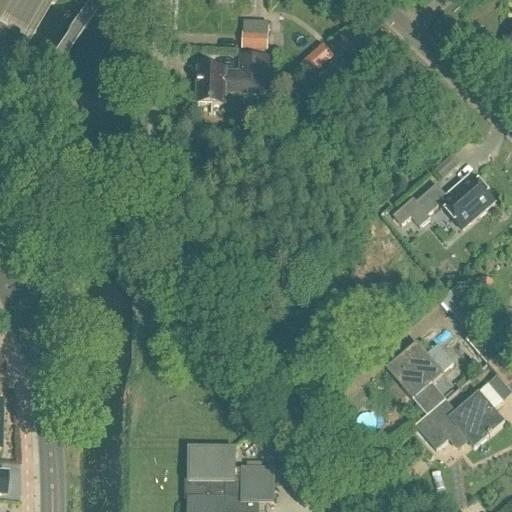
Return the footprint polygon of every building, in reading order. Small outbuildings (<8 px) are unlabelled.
[(242,53),(267,54),(268,38),(243,37),(242,53)] [(323,50),(301,70),(310,81),(333,62),(323,50)] [(199,75),(197,109),(226,110),(226,98),(262,99),(262,85),(271,85),(272,62),(241,61),(240,76),(199,75)] [(414,204),(393,221),(402,231),(411,223),(420,233),(431,223),(428,220),(441,209),(463,235),(495,207),(472,180),(447,202),(437,190),(417,207),(414,204)] [(475,283),(473,303),(492,305),(494,284),(475,283)] [(479,334),(466,345),(487,369),(500,358),(479,334)] [(387,374),(427,421),(445,405),(431,388),(443,378),(417,348),(387,374)] [(429,358),(448,376),(457,366),(438,348),(429,358)] [(487,369),(508,393),(511,389),(511,372),(500,358),(487,369)] [(415,431),(436,455),(460,435),(475,453),(505,427),(479,397),(455,417),(445,405),(427,421),(415,431)] [(257,511),(258,508),(273,508),(273,473),(234,473),(234,453),(188,453),(188,485),(186,485),(186,504),(189,504),(188,511),(257,511)]
